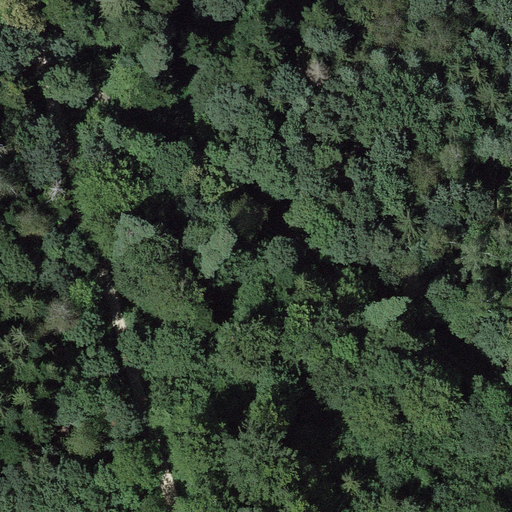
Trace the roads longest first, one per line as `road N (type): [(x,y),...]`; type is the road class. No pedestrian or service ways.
road 1 (track): [(45,51),(511,397)]
road 2 (track): [(174,511),(30,0)]
